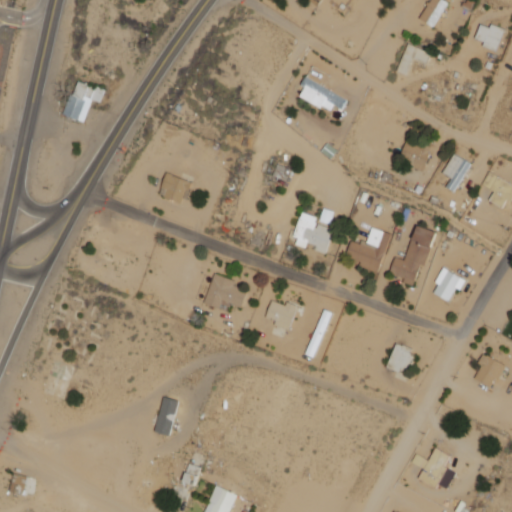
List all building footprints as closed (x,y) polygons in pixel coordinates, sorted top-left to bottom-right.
[(448,2),(443,0),(429,0),(419,17),(433,26),(448,2)] [(496,51),(504,29),(491,24),(490,27),(480,23),(475,38),(484,41),(482,45),(496,51)] [(347,98),(321,86),(323,81),(310,74),(299,95),(331,111),(334,104),(342,108),(347,98)] [(75,83),(93,90),(94,88),(102,91),(97,104),(89,101),(81,122),(61,115),(68,95),(71,96),(75,83)] [(424,170),(430,150),(405,142),(399,161),(424,170)] [(446,186),(455,191),(471,162),(454,153),(443,172),(451,177),(446,186)] [(275,164),(284,168),(282,174),(286,176),(284,182),(270,176),(275,164)] [(502,206),(505,199),(511,201),(511,198),(511,182),(488,172),(482,185),(494,190),(489,200),(502,206)] [(165,174),(191,184),(185,201),(181,199),(179,204),(157,196),(165,174)] [(321,209),(332,213),(327,226),(316,223),(321,209)] [(300,213),(314,218),(313,223),(314,223),(313,227),(314,228),(315,224),(332,230),(323,255),(305,249),(307,244),(303,242),(302,247),(290,243),(300,213)] [(436,232),(417,225),(405,260),(395,256),(389,272),(404,277),(402,282),(413,285),(420,264),(425,265),(436,232)] [(377,273),(391,234),(372,227),(366,245),(351,239),(345,256),(360,261),(358,266),(377,273)] [(100,244),(131,259),(125,272),(107,263),(103,272),(92,266),(96,259),(93,258),(100,244)] [(449,301),(456,287),(460,289),(465,279),(442,267),(435,282),(438,284),(433,293),(449,301)] [(213,275),(232,282),(230,287),(244,292),(238,309),(230,306),(229,309),(220,305),(218,310),(202,304),(213,275)] [(285,302),(294,306),(293,310),(294,311),(287,331),(272,325),(273,322),(263,318),(270,302),(283,307),(285,302)] [(315,316),(322,319),(309,351),(302,348),(304,343),(300,342),(302,336),(306,338),(315,316)] [(395,346),(401,349),(402,347),(410,350),(408,354),(413,357),(411,362),(414,364),(411,369),(409,368),(407,371),(404,369),(402,375),(385,368),(395,346)] [(485,356),(508,369),(501,381),(495,377),(488,388),(472,379),(485,356)] [(161,398),(176,402),(167,437),(152,433),(161,398)] [(432,449),(448,458),(443,467),(454,473),(445,490),(436,485),(433,489),(416,479),(421,470),(409,463),(414,454),(426,461),(432,449)] [(180,483),(192,487),(198,469),(187,465),(180,483)] [(11,474),(16,475),(16,477),(20,478),(20,477),(25,478),(20,496),(16,495),(15,498),(10,497),(11,494),(7,493),(11,474)] [(228,511),(235,497),(215,487),(203,511),(228,511)]
